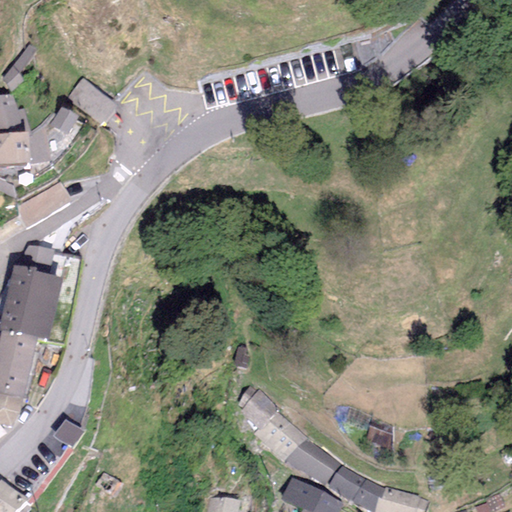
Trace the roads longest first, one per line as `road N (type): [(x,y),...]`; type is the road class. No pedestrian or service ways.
road 1 (tertiary): [(141,183),(218,125),(361,85),(402,63),(474,0)]
road 2 (tertiary): [(0,473),(40,433),(67,385),(103,242),(141,183)]
road 3 (unclassified): [(141,183),(0,253)]
